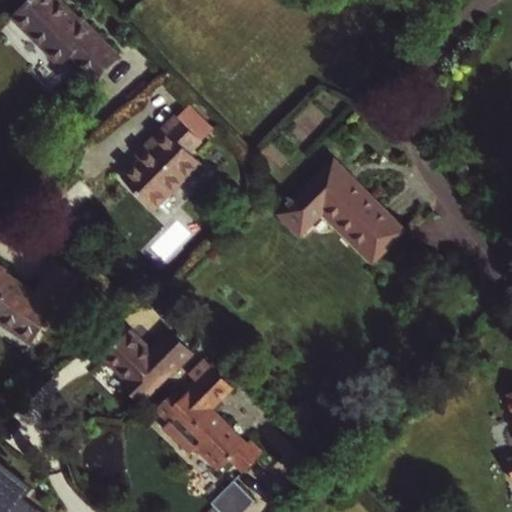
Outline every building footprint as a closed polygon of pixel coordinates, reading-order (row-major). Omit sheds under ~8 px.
[(28,0),(24,0),(0,23),(0,36),(42,81),(51,72),(74,96),(101,72),(28,0)] [(115,166),(95,185),(126,217),(174,171),(164,161),(175,150),(150,123),(119,152),(125,157),(115,166)] [(125,157),(119,152),(110,161),(115,166),(125,157)] [(289,215),(310,234),(331,212),(383,261),(413,229),(340,160),(289,215)] [(74,272),(48,256),(24,291),(0,273),(0,326),(22,341),(46,306),(49,309),(74,272)] [(147,352),(126,332),(100,359),(124,381),(119,386),(138,404),(189,351),(168,331),(147,352)] [(232,387),(209,365),(188,387),(189,389),(181,397),(175,390),(155,410),(168,424),(163,429),(189,453),(194,448),(218,470),(229,459),(243,472),(261,452),(248,439),(245,442),(210,408),(232,387)] [(30,489),(0,465),(0,511),(37,511),(21,500),(30,489)]
